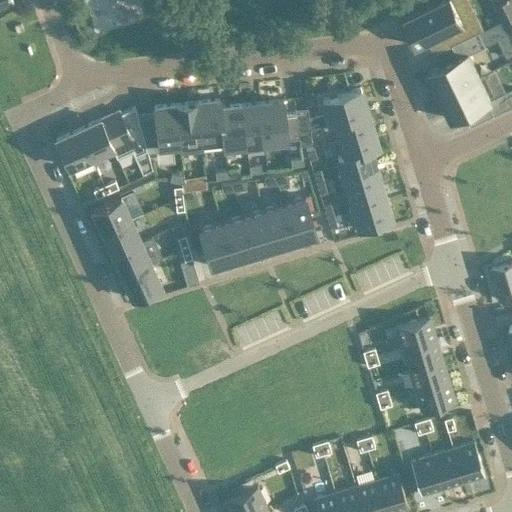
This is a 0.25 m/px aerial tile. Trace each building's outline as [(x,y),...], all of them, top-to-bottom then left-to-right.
[(452,0),(440,0),(403,18),(405,23),(407,29),(408,28),(416,45),(427,40),(445,31),(452,44),(479,31),(484,28),(478,15),(459,14),(452,0)] [(511,28),(511,0),(500,0),(494,3),(508,31),(511,28)] [(480,75),(469,53),(486,45),(479,31),(452,44),(458,57),(429,71),(440,94),(480,75)] [(511,105),(511,87),(491,98),(480,75),(440,94),(451,118),(488,101),(494,114),(511,105)] [(295,108),(294,108),(295,111),(296,111),(298,133),(310,132),(310,128),(330,122),(330,121),(367,110),(360,87),(322,99),(326,110),(308,116),(307,106),(295,108)] [(219,98),(197,100),(201,140),(202,140),(222,137),(223,137),(220,106),(220,105),(219,98)] [(282,99),(259,101),(264,141),(299,137),(298,133),(296,111),(295,111),(284,112),(282,99)] [(197,100),(175,103),(180,147),(179,147),(179,152),(180,152),(202,149),(203,149),(202,140),(201,140),(197,100)] [(259,101),(241,103),(246,143),(247,143),(264,141),(259,101)] [(175,103),(154,105),(155,118),(159,149),(179,147),(180,147),(175,103)] [(220,105),(220,106),(223,137),(222,137),(224,150),(225,150),(246,148),(248,147),(247,143),(246,143),(241,103),(220,105)] [(101,117),(100,118),(112,145),(111,146),(116,156),(132,149),(142,171),(152,167),(147,151),(139,120),(136,111),(135,105),(120,112),(119,109),(101,118),(101,117)] [(367,110),(330,121),(330,122),(335,138),(372,127),(367,110)] [(100,118),(78,128),(90,155),(111,146),(112,145),(100,118)] [(155,118),(139,120),(147,151),(159,149),(155,118)] [(372,127),(335,138),(340,155),(370,146),(370,147),(378,145),(377,144),(372,127)] [(73,130),(55,138),(68,165),(90,155),(78,128),(73,130)] [(310,132),(298,133),(299,137),(299,144),(304,142),(311,140),(310,132)] [(313,145),(305,147),(309,159),(316,157),(313,145)] [(340,155),(337,156),(342,173),(343,173),(375,164),(370,147),(370,146),(340,155)] [(302,156),(290,158),(291,166),(303,164),(302,156)] [(260,163),(248,165),(250,173),(262,171),(260,163)] [(342,173),(338,174),(338,175),(343,192),(343,193),(348,192),(348,191),(380,181),(375,164),(343,173),(342,173)] [(239,166),(227,168),(228,176),(240,174),(239,166)] [(227,168),(215,170),(216,178),(228,176),(227,168)] [(320,168),(312,170),(316,182),(323,179),(320,168)] [(171,172),(169,179),(181,182),(184,181),(183,174),(171,172)] [(287,172),(275,175),(277,182),(289,180),(287,172)] [(275,175),(263,177),(265,184),(277,182),(275,175)] [(323,179),(316,182),(319,193),(327,191),(323,179)] [(115,180),(104,184),(107,191),(118,186),(115,180)] [(244,180),(233,182),(234,190),(246,188),(244,180)] [(380,181),(348,191),(348,192),(353,207),(353,208),(385,198),(380,181)] [(233,182),(221,184),(222,192),(234,190),(233,182)] [(104,184),(93,189),(96,196),(107,191),(104,184)] [(181,185),(174,186),(175,198),(182,197),(181,185)] [(195,188),(183,190),(184,198),(196,196),(195,188)] [(120,195),(92,208),(103,231),(130,218),(120,195)] [(304,195),(283,202),(294,240),(316,233),(304,195)] [(182,197),(175,198),(176,210),(184,209),(182,197)] [(353,207),(348,208),(348,209),(354,227),(391,216),(385,198),(353,208),(353,207)] [(282,202),(262,208),(273,246),(294,240),(282,202)] [(330,202),(323,204),(326,216),(334,214),(330,202)] [(262,208),(241,214),(253,253),(273,246),(262,208)] [(241,214),(221,220),(232,259),(253,253),(241,214)] [(334,214),(326,216),(330,228),(337,225),(334,214)] [(130,218),(103,231),(113,252),(140,240),(130,218)] [(221,220),(199,227),(211,265),(232,259),(221,220)] [(185,234),(178,236),(182,248),(189,245),(185,234)] [(140,240),(113,252),(122,274),(150,262),(140,240)] [(189,245),(182,248),(185,259),(192,257),(189,245)] [(511,260),(492,267),(502,299),(511,296),(511,260)] [(150,262),(122,274),(133,297),(160,285),(150,262)] [(429,315),(395,325),(401,346),(436,336),(429,315)] [(154,322),(132,330),(140,354),(163,346),(154,322)] [(436,336),(401,346),(408,367),(442,357),(436,336)] [(374,346),(362,350),(365,358),(376,354),(374,346)] [(376,354),(365,358),(367,365),(379,362),(376,354)] [(344,355),(325,363),(340,396),(359,387),(344,355)] [(442,357),(408,367),(414,388),(448,378),(442,357)] [(325,363),(308,371),(323,404),(340,396),(325,363)] [(308,371),(288,380),(303,413),(323,404),(308,371)] [(273,378),(255,386),(270,419),(288,411),(273,378)] [(448,378),(414,388),(421,410),(455,399),(448,378)] [(255,386),(237,394),(252,427),(270,419),(255,386)] [(387,388),(375,391),(377,399),(389,395),(387,388)] [(237,394),(220,402),(235,435),(252,427),(237,394)] [(389,395),(377,399),(380,407),(391,403),(389,395)] [(220,402),(202,410),(217,443),(235,435),(220,402)] [(202,410),(183,419),(198,452),(217,443),(202,410)] [(429,416),(421,418),(425,430),(433,428),(429,416)] [(451,416),(444,418),(447,430),(455,427),(451,416)] [(421,418),(414,421),(417,432),(425,430),(421,418)] [(348,432),(346,424),(334,428),(337,436),(340,434),(348,432)] [(371,434),(363,436),(367,448),(375,445),(371,434)] [(363,436),(356,438),(359,450),(367,448),(363,436)] [(327,439),(319,441),(323,453),(331,450),(327,439)] [(474,439),(452,446),(463,480),(484,474),(474,439)] [(319,441),(312,443),(315,455),(323,453),(319,441)] [(452,446),(431,452),(442,486),(463,480),(452,446)] [(278,455),(275,447),(264,452),(267,460),(278,455)] [(431,452),(410,459),(420,493),(442,486),(431,452)] [(326,461),(323,453),(316,455),(319,463),(326,461)] [(285,458),(274,463),(278,471),(289,466),(285,458)] [(250,468),(246,460),(235,465),(239,473),(250,468)] [(232,476),(229,468),(218,474),(221,481),(232,476)] [(397,471),(376,477),(386,511),(407,505),(397,471)] [(376,477),(355,484),(363,511),(384,511),(386,511),(376,477)] [(257,484),(224,499),(230,511),(248,511),(266,504),(257,484)] [(363,511),(355,484),(334,490),(340,511),(363,511)] [(340,511),(334,490),(313,496),(317,511),(340,511)] [(304,502),(293,507),(295,511),(301,511),(307,509),(304,502)]
